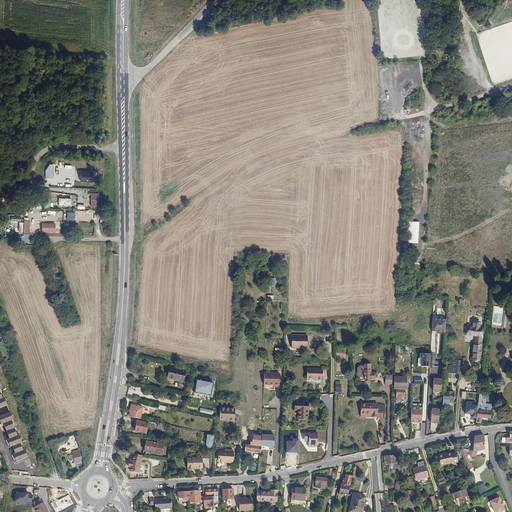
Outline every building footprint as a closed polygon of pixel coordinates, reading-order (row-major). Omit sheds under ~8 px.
[(456,54),(448,43),(426,61),(435,71),(456,54)] [(54,178),(54,164),(50,164),(45,170),(45,178),(54,178)] [(81,172),(80,181),(93,182),(93,172),(81,172)] [(91,207),(100,206),(100,193),(91,193),(91,207)] [(77,197),(59,197),(59,206),(68,206),(68,208),(74,208),(74,203),(77,203),(77,197)] [(418,243),(419,222),(408,221),(407,243),(418,243)] [(23,232),(24,222),(20,222),(20,225),(16,225),(16,232),(23,232)] [(42,233),(55,233),(55,224),(42,224),(42,233)] [(493,327),(504,328),(505,307),(494,306),(493,327)] [(446,319),(433,318),(432,331),(445,332),(446,319)] [(484,328),(480,328),(481,322),(473,321),(473,326),(467,326),(466,335),(476,336),(475,342),(474,342),(472,360),(480,361),(484,328)] [(306,336),(291,336),(291,349),(306,348),(306,336)] [(430,367),(431,354),(420,353),(420,358),(421,358),(421,366),(430,367)] [(460,361),(451,361),(450,373),(459,374),(460,361)] [(364,370),(370,370),(370,364),(364,364),(364,365),(360,365),(357,367),(357,375),(359,376),(364,376),(364,370)] [(185,372),(169,369),(167,379),(182,383),(185,372)] [(323,369),(307,369),(307,379),(312,379),(312,381),(323,381),(323,369)] [(364,370),(364,376),(364,380),(370,380),(370,379),(373,379),(374,373),(370,373),(370,370),(364,370)] [(280,374),(265,374),(265,384),(280,385),(280,374)] [(407,388),(407,378),(394,378),(394,379),(394,384),(394,386),(394,388),(396,388),(404,388),(407,388)] [(442,379),(434,378),(433,391),(441,392),(442,379)] [(213,383),(197,380),(195,392),(210,395),(213,383)] [(404,388),(396,388),(396,396),(401,396),(401,395),(404,395),(404,388)] [(454,392),(443,391),(443,401),(454,401),(454,392)] [(307,420),(308,404),(294,403),(294,409),(297,409),(297,420),(307,420)] [(377,404),(361,404),(361,417),(366,417),(366,415),(377,415),(377,404)] [(477,410),(478,405),(465,404),(464,414),(472,415),(472,418),(476,418),(477,410)] [(142,407),(131,405),(129,416),(140,419),(142,407)] [(411,407),(411,423),(422,423),(423,407),(411,407)] [(235,409),(220,408),(220,420),(234,422),(235,409)] [(440,409),(432,408),(431,423),(439,423),(440,409)] [(491,411),(477,410),(476,418),(476,422),(481,423),(482,418),(491,418),(491,411)] [(28,456),(10,412),(0,415),(0,424),(3,423),(9,438),(5,439),(8,447),(12,445),(15,453),(12,454),(15,461),(28,456)] [(148,423),(137,421),(135,431),(146,433),(148,423)] [(317,448),(318,433),(301,432),(301,438),(309,439),(308,447),(317,448)] [(208,434),(206,447),(214,448),(215,435),(208,434)] [(275,435),(262,434),(262,436),(261,446),(269,446),(269,449),(274,449),(275,435)] [(262,436),(253,435),(252,442),(250,442),(250,445),(256,445),(261,446),(262,436)] [(468,453),(468,454),(473,454),(475,453),(475,449),(484,449),(483,435),(474,436),(472,449),(472,451),(468,451),(468,453)] [(293,442),(287,442),(287,455),(298,455),(299,439),(293,439),(293,442)] [(144,451),(150,452),(150,454),(162,456),(164,443),(145,440),(144,451)] [(246,444),(245,451),(261,453),(261,446),(256,445),(250,445),(246,444)] [(82,458),(80,450),(72,452),(74,455),(69,456),(70,461),(75,459),(77,467),(82,465),(80,459),(82,458)] [(233,452),(219,451),(218,461),(232,462),(233,452)] [(450,451),(436,454),(439,464),(452,461),(452,462),(456,461),(454,451),(450,452),(450,451)] [(468,451),(460,451),(465,463),(469,461),(466,452),(468,453),(468,451)] [(133,457),(131,456),(130,464),(128,464),(127,468),(130,469),(130,471),(139,473),(142,455),(134,454),(133,457)] [(398,462),(396,462),(396,455),(384,455),(385,463),(389,463),(389,467),(398,466),(398,462)] [(203,458),(187,458),(187,469),(203,469),(203,458)] [(424,464),(413,468),(417,479),(428,476),(424,464)] [(347,494),(351,475),(345,474),(345,476),(344,476),(343,482),(341,482),(339,490),(337,490),(337,492),(347,494)] [(483,481),(476,483),(478,490),(485,488),(483,481)] [(305,488),(291,486),(289,502),(298,503),(299,500),(303,501),(305,488)] [(233,488),(223,489),(223,498),(234,498),(233,488)] [(455,498),(457,503),(467,499),(465,495),(467,494),(465,488),(454,492),(456,498),(455,498)] [(218,489),(206,489),(206,497),(213,497),(213,502),(218,502),(218,489)] [(256,490),(256,500),(277,501),(277,490),(270,489),(270,491),(256,490)] [(183,496),(183,499),(188,499),(188,496),(189,496),(189,490),(178,491),(179,496),(183,496)] [(199,490),(189,490),(189,496),(191,496),(192,498),(194,498),(194,496),(200,496),(199,490)] [(23,493),(16,492),(14,502),(26,504),(27,502),(28,494),(29,492),(23,491),(23,493)] [(361,511),(365,495),(353,493),(350,510),(359,511),(361,511)] [(69,495),(63,497),(69,509),(74,506),(69,495)] [(503,504),(501,499),(499,500),(498,495),(488,499),(494,511),(495,511),(503,509),(501,504),(503,504)] [(191,496),(189,496),(190,501),(193,501),(193,504),(200,503),(200,496),(194,496),(194,498),(192,498),(191,496)] [(51,503),(54,511),(62,511),(69,509),(63,497),(51,503)] [(150,505),(155,505),(155,509),(172,508),(171,498),(155,499),(155,497),(150,498),(150,505)] [(34,507),(36,511),(48,511),(43,502),(42,503),(40,499),(33,503),(35,507),(34,507)] [(239,499),(240,511),(252,510),(252,499),(239,499)]
